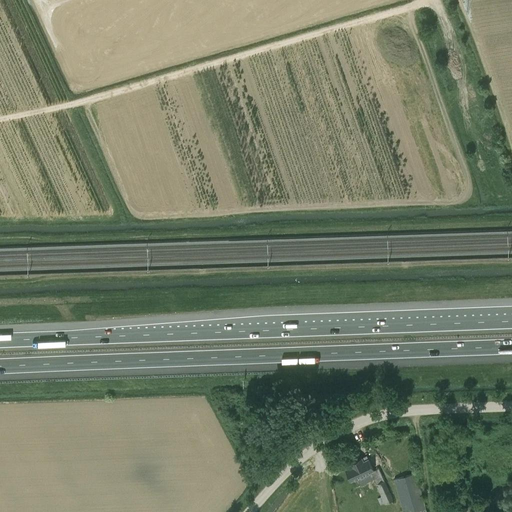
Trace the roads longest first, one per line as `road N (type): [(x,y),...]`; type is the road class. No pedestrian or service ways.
road 1 (motorway): [(0,368),(511,347)]
road 2 (motorway): [(511,321),(0,341)]
road 3 (unclassified): [(252,511),(315,449),(359,420),(511,407)]
